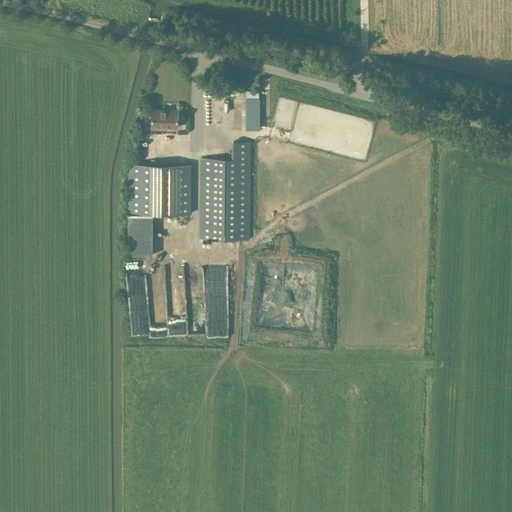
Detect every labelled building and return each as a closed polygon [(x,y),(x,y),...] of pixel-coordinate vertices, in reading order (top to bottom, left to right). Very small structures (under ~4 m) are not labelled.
[(247,90),(247,128),(258,128),(259,91),(247,90)] [(238,101),(238,91),(224,91),(224,102),(238,101)] [(167,109),(152,109),(152,127),(178,127),(178,112),(167,112),(167,109)] [(201,157),(200,239),(249,239),(249,226),(250,158),(231,158),(201,157)] [(128,213),(153,213),(190,213),(191,164),(184,164),(179,164),(129,164),(128,213)] [(128,273),(132,335),(173,333),(172,319),(169,319),(168,306),(148,307),(145,272),(128,273)] [(228,336),(227,275),(206,275),(206,282),(209,282),(209,295),(207,295),(207,313),(216,313),(216,330),(219,330),(219,335),(223,335),(223,336),(228,336)]
